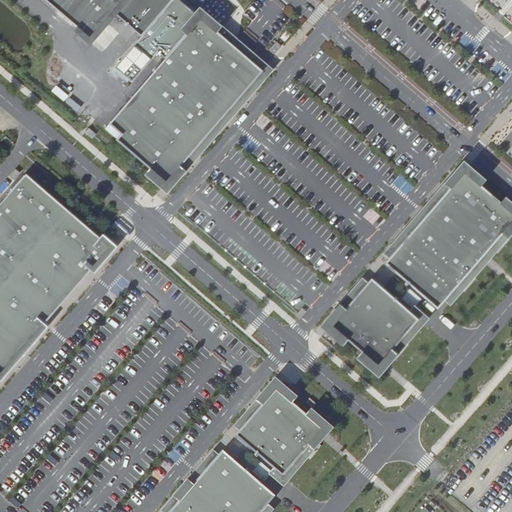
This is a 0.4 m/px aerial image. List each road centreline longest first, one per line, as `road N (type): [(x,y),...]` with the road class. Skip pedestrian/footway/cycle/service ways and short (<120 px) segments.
road 1 (unclassified): [(153,227),(0,94)]
road 2 (unclassified): [(511,302),(393,435)]
